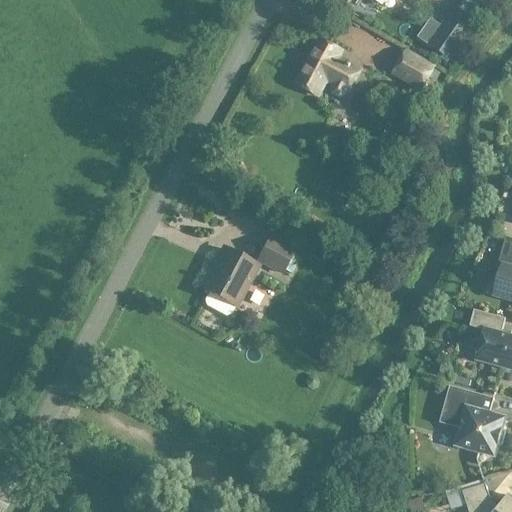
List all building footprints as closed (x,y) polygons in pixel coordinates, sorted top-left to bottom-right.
[(482,0),(491,6),(496,10),(502,0),(482,0)] [(451,61),(478,24),(458,10),(431,48),(451,61)] [(361,72),(339,60),(342,53),(320,41),(296,85),(319,97),(327,82),(334,86),(332,90),(333,94),(340,97),(344,96),(346,93),(349,94),(361,72)] [(393,75),(421,91),(434,69),(406,52),(393,75)] [(293,251),(270,239),(258,262),(281,274),(293,251)] [(511,243),(505,241),(496,274),(500,275),(494,297),(511,301),(511,243)] [(203,289),(236,307),(257,268),(224,250),(203,289)] [(469,328),(484,332),(476,361),(511,371),(511,338),(501,336),(505,320),(474,312),(469,328)] [(505,433),(501,433),(505,420),(481,413),(485,398),(449,388),(439,425),(460,431),(456,448),(494,458),(498,446),(501,447),(505,433)] [(511,511),(511,499),(509,497),(499,509),(493,511),(485,486),(462,493),(468,511),(511,511)]
